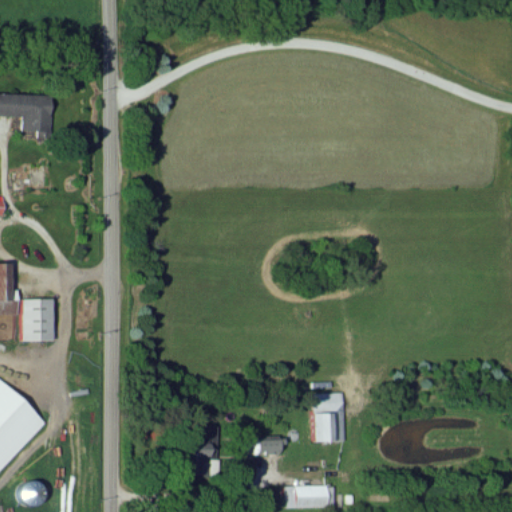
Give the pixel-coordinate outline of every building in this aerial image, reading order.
[(16,129),(44,130),(44,93),(0,92),(0,113),(16,114),(16,129)] [(4,261),(0,261),(0,312),(12,312),(12,288),(5,288),(4,261)] [(17,339),(47,339),(47,297),(16,298),(17,339)] [(0,465),(41,421),(0,383),(0,465)] [(337,391),(307,392),(308,440),(339,439),(337,391)] [(212,425),(184,424),(184,441),(178,441),(178,474),(203,474),(204,457),(212,458),(212,425)] [(276,452),(276,434),(250,435),(250,453),(276,452)] [(15,479),(15,503),(37,503),(38,480),(15,479)] [(277,484),(278,506),(329,505),(328,483),(277,484)]
